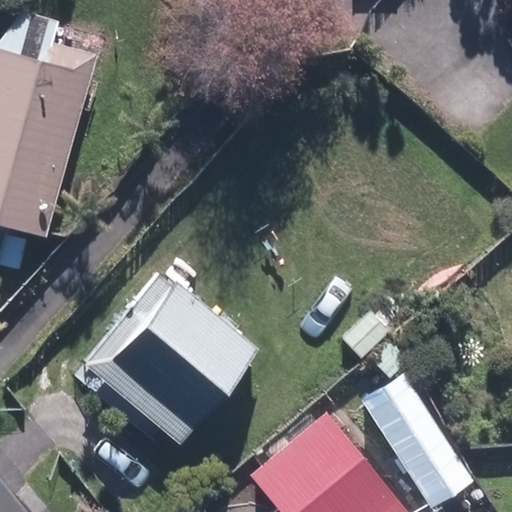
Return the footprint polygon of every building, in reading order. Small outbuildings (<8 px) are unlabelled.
[(0,250),(8,220),(46,231),(98,47),(56,36),(52,52),(0,37),(0,250)] [(157,140),(126,113),(94,151),(124,178),(157,140)] [(88,360),(182,440),(260,347),(178,279),(174,282),(162,271),(88,360)] [(345,337),(363,355),(390,328),(371,309),(345,337)] [(252,471),(285,511),(409,511),(413,509),(329,407),(252,471)]
